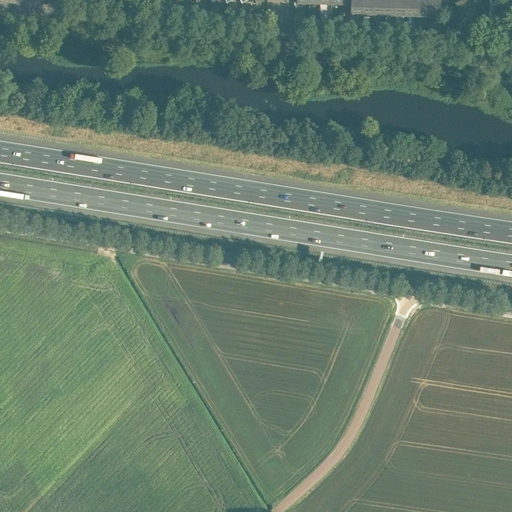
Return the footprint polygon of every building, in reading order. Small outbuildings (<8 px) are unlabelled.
[(352,0),(352,14),(363,14),(363,0),(352,0)] [(363,0),(363,14),(374,14),(374,0),(363,0)] [(374,0),(374,14),(386,15),(385,0),(374,0)] [(385,0),(386,15),(396,15),(396,0),(385,0)] [(396,0),(396,15),(396,28),(403,28),(404,15),(408,15),(408,0),(396,0)] [(408,0),(408,15),(419,15),(419,0),(408,0)] [(419,0),(419,15),(430,16),(430,0),(419,0)] [(430,0),(430,16),(441,16),(441,0),(430,0)] [(460,0),(456,2),(459,10),(464,12),(475,14),(476,8),(474,7),(472,4),(480,1),(480,0),(460,0)] [(490,0),(489,15),(496,16),(497,0),(490,0)]
